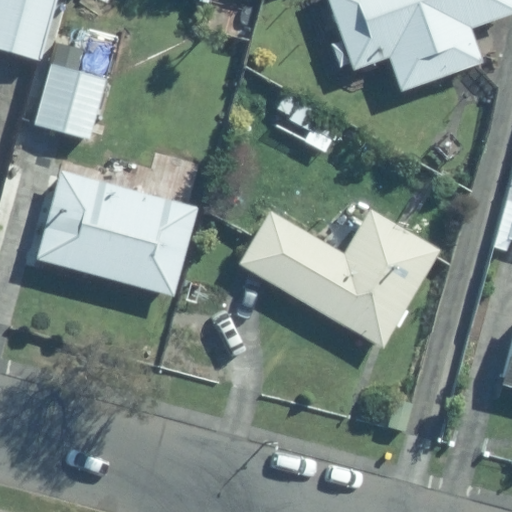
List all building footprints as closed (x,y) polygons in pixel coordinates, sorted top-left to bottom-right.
[(0,0),(0,52),(40,64),(59,0),(0,0)] [(323,0),(347,71),(388,57),(398,89),(476,63),(465,31),(511,16),(505,0),(323,0)] [(109,80),(49,64),(33,128),(93,143),(109,80)] [(56,167),(31,259),(171,298),(197,206),(56,167)] [(269,210),(237,267),(382,348),(436,251),(360,209),(338,249),(269,210)] [(511,349),(501,387),(511,390),(511,349)]
